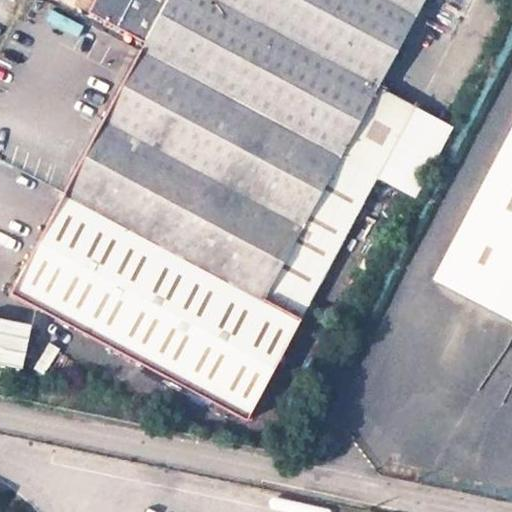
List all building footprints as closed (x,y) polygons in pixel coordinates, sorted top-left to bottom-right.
[(450,37),(469,0),(81,0),(79,5),(148,42),(12,301),(245,424),(374,180),(377,181),(415,108),(451,38),(450,37)] [(403,195),(442,122),(415,108),(377,181),(403,195)] [(511,116),(424,279),(511,326),(511,116)] [(0,323),(0,369),(13,372),(23,328),(0,323)] [(150,391),(155,379),(118,364),(113,376),(150,391)] [(317,443),(327,424),(322,422),(324,418),(313,412),(301,434),(317,443)]
